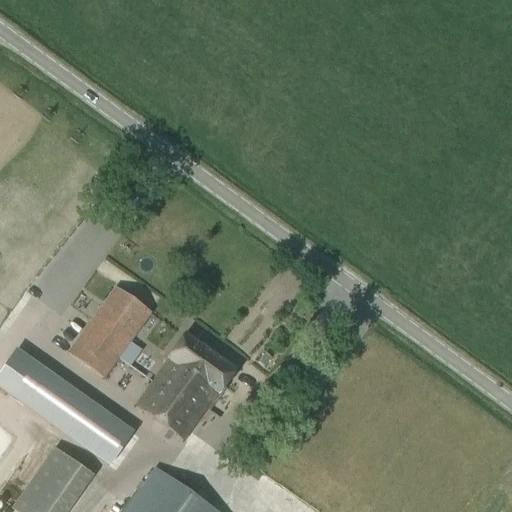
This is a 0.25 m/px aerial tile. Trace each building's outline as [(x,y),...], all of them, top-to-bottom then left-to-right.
[(103,380),(149,315),(114,290),(67,355),(103,380)] [(213,403),(235,371),(184,335),(166,359),(169,361),(135,407),(182,441),(211,401),(213,403)] [(0,377),(0,395),(106,470),(131,435),(31,364),(16,354),(0,377)] [(14,511),(54,511),(83,472),(53,451),(11,510),(14,511)] [(213,511),(154,470),(123,511),(213,511)]
